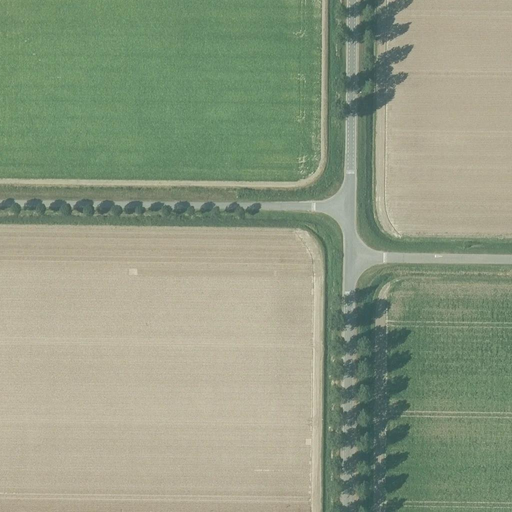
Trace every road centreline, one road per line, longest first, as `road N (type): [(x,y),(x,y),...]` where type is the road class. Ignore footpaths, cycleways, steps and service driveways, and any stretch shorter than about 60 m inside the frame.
road 1 (unclassified): [(0,203),(349,207)]
road 2 (unclassified): [(349,257),(346,511)]
road 3 (unclassified): [(351,0),(349,207)]
road 4 (unclassified): [(511,259),(349,257)]
